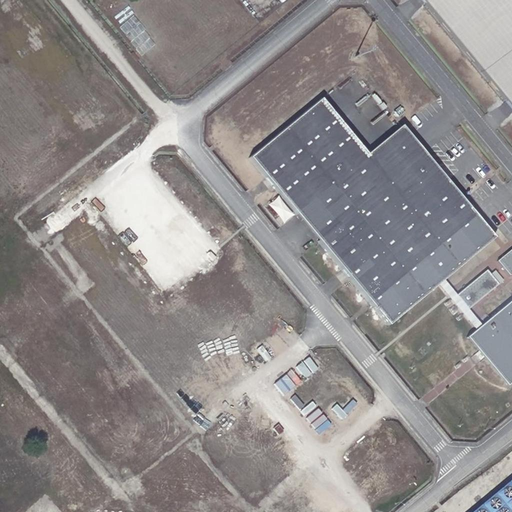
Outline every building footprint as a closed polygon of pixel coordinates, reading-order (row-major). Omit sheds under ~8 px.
[(511,0),(425,0),(511,104),(511,0)] [(362,155),(359,151),(317,101),(251,156),(296,210),(388,321),(430,286),(443,276),(494,233),(401,123),(362,155)] [(511,272),(511,249),(497,261),(509,275),(511,272)] [(468,305),(497,280),(485,266),(456,290),(468,305)] [(443,276),(430,286),(469,333),(483,322),(468,305),(456,290),(443,276)] [(469,333),(504,376),(510,383),(511,381),(511,297),(483,322),(469,333)] [(307,356),(296,366),(306,377),(317,368),(307,356)] [(291,368),(273,383),(284,395),(302,380),(291,368)] [(511,511),(511,477),(470,511),(511,511)]
